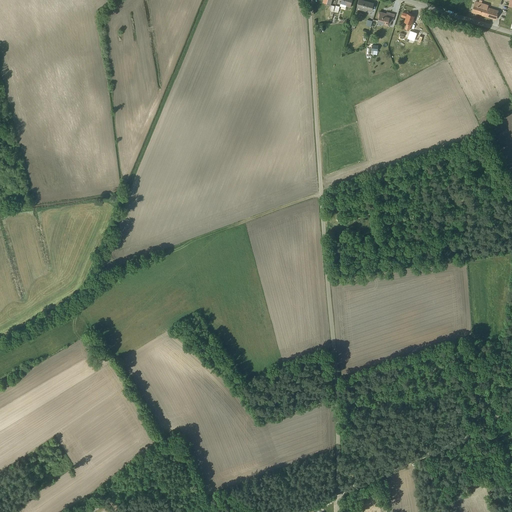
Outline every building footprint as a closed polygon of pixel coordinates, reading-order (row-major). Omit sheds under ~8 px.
[(340,4),(339,7),(345,8),(346,7),(350,8),(352,0),(339,0),(339,3),(340,4)] [(360,0),(358,0),(356,9),(365,12),(366,10),(371,11),(373,3),(360,0)] [(488,5),(475,1),(472,12),(495,19),(498,10),(487,8),(488,5)] [(392,21),(394,14),(386,12),(386,15),(384,14),(383,13),(379,12),(377,17),(379,18),(377,23),(390,27),(391,21),(392,21)] [(404,29),(409,31),(411,25),(412,25),(413,20),(412,20),(414,16),(402,12),(401,17),(405,18),(404,22),(407,23),(404,29)] [(410,31),(407,38),(413,40),(414,38),(414,39),(416,33),(410,31)] [(403,45),(409,53),(412,50),(407,42),(403,45)]
